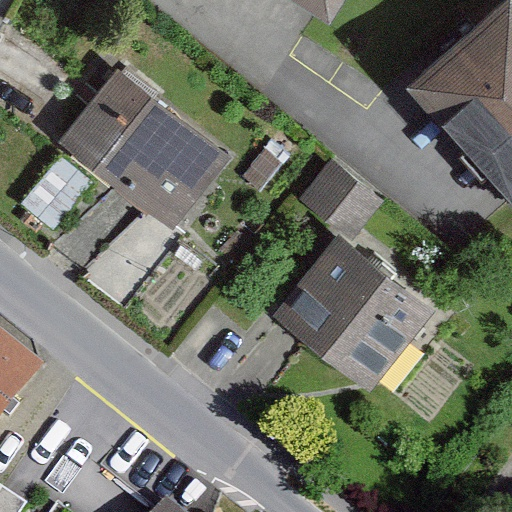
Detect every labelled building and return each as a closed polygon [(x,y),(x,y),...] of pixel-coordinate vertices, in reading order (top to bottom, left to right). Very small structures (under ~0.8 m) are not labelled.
[(342,0),(297,0),(317,13),(329,20),(342,0)] [(511,3),(511,2),(410,93),(477,167),(511,205),(511,3)] [(176,230),(232,159),(118,69),(62,140),(135,197),(176,230)] [(243,177),(260,191),(283,164),(265,150),(243,177)] [(299,199),(349,238),(382,196),(332,157),(299,199)] [(430,315),(336,239),(273,317),(368,393),(430,315)] [(0,418),(46,359),(0,322),(0,418)] [(0,486),(0,511),(20,511),(26,502),(12,494),(0,486)] [(184,511),(167,498),(155,511),(184,511)]
